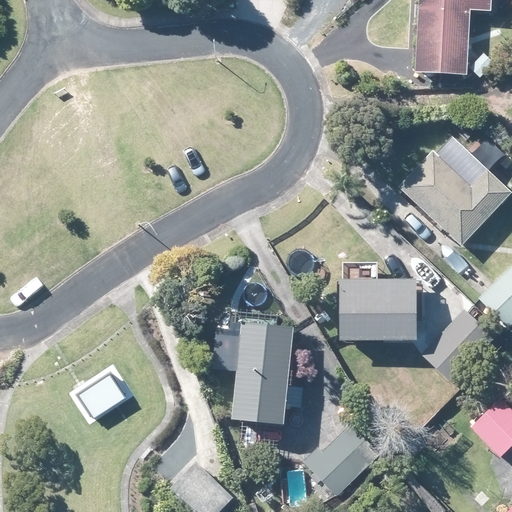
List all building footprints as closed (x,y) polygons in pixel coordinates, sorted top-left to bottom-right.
[(496,0),(424,0),(422,49),(421,72),(450,74),(472,75),(472,66),(473,52),(473,41),(474,36),(475,9),(489,10),(496,11),(496,0)] [(511,188),(476,154),(471,160),(459,171),(441,154),(438,152),(433,156),(404,187),(467,246),(470,243),(511,198),(511,188)] [(511,269),(496,285),(485,296),(483,298),(511,328),(511,269)] [(348,341),(425,340),(425,280),(396,281),(348,281),(348,341)] [(433,347),(426,355),(455,383),(497,339),(468,311),(466,314),(433,347)] [(289,329),(284,329),(237,325),(228,421),(231,422),(280,426),(284,384),(288,334),(289,329)] [(131,385),(130,383),(118,365),(73,395),(88,419),(122,397),(119,393),(131,385)] [(475,428),(504,456),(511,447),(511,407),(503,399),(475,428)] [(340,495),(384,453),(356,425),(327,452),(322,448),(308,462),(340,495)] [(170,484),(166,488),(189,511),(217,511),(232,498),(212,479),(194,460),(170,484)]
